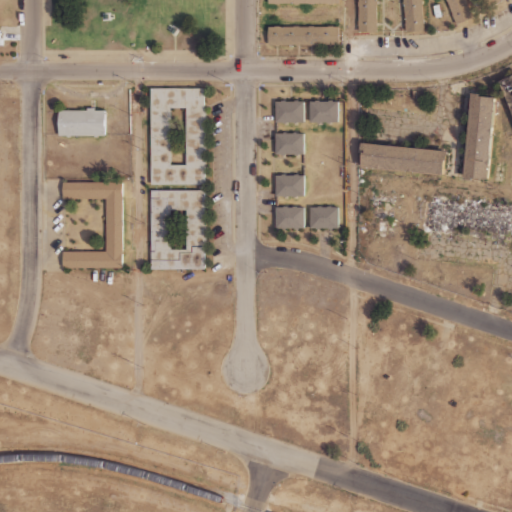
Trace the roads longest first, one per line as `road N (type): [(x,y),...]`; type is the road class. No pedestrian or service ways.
road 1 (residential): [(0,362),(449,511)]
road 2 (residential): [(31,72),(33,283),(10,366)]
road 3 (residential): [(242,71),(243,364)]
road 4 (residential): [(243,258),(296,259),(511,329)]
road 5 (residential): [(242,71),(447,69),(511,41)]
road 6 (residential): [(31,72),(242,71)]
